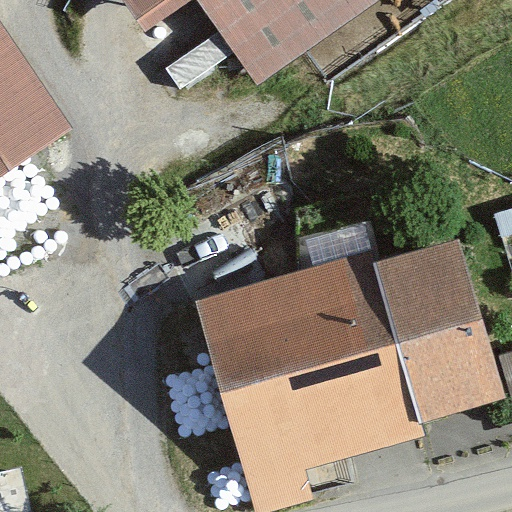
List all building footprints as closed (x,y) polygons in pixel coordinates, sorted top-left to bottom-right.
[(188,0),(129,0),(148,27),(188,0)] [(201,0),(252,76),(364,0),(201,0)] [(0,3),(0,172),(77,124),(0,3)] [(474,228),(197,291),(248,511),(314,497),(306,465),(511,418),(511,395),(501,352),(474,228)] [(511,349),(501,352),(511,395),(511,349)]
